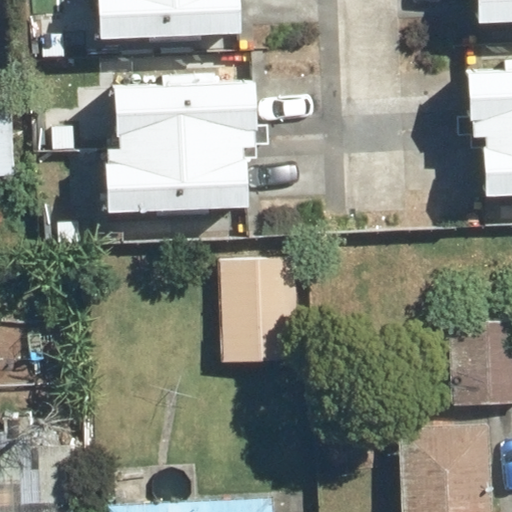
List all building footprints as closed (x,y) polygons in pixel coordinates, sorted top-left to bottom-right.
[(97,0),(99,22),(236,14),(234,0),(97,0)] [(110,134),(113,193),(250,185),(246,120),(263,119),(260,69),(114,77),(118,133),(110,134)] [(511,70),(474,73),(477,132),(485,132),(489,188),(511,186),(511,70)] [(0,88),(0,168),(19,167),(14,87),(0,88)] [(220,260),(226,355),(307,350),(301,255),(220,260)] [(511,320),(451,320),(450,404),(511,404),(511,320)] [(411,511),(492,511),(487,421),(407,425),(411,511)] [(105,511),(276,511),(275,488),(104,500),(105,511)]
